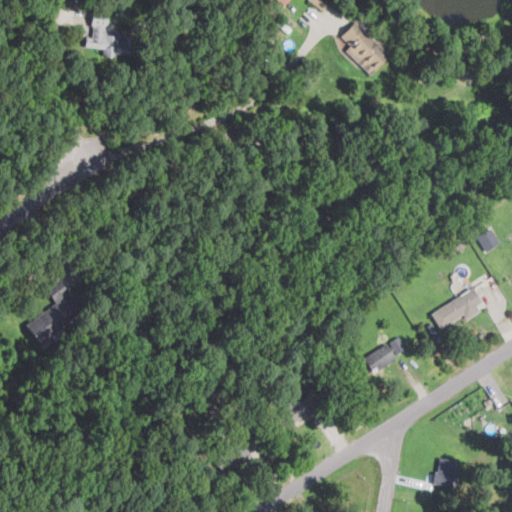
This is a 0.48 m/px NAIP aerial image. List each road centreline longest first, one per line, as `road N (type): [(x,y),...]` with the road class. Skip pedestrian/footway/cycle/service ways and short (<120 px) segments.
road 1 (residential): [(262,511),(511,346)]
road 2 (residential): [(100,153),(0,228)]
